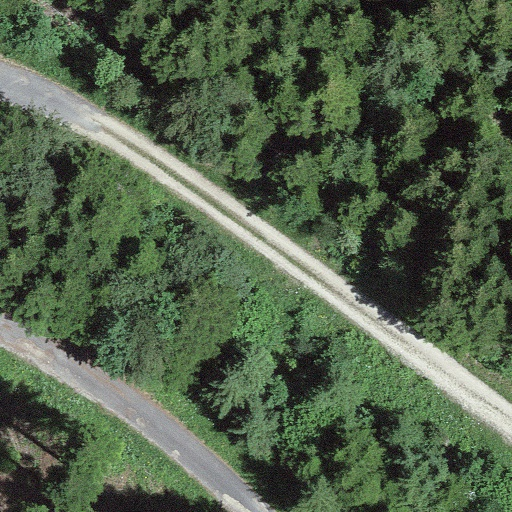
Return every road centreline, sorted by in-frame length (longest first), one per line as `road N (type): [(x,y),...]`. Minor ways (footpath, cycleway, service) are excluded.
road 1 (track): [(0,89),(183,185),(511,431)]
road 2 (track): [(250,511),(154,424),(0,329)]
